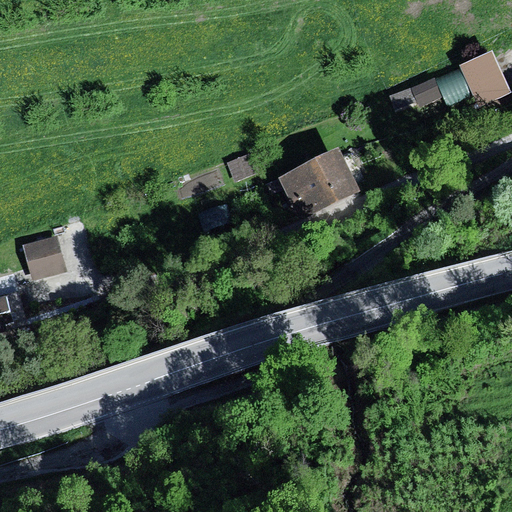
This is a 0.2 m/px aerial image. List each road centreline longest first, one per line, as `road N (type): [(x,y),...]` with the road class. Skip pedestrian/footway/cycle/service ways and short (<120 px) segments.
road 1 (unclassified): [(511,164),(313,295),(258,374),(125,425)]
road 2 (secondary): [(511,271),(137,387)]
road 3 (secondary): [(137,387),(0,428)]
road 4 (unclassified): [(125,425),(98,447),(0,474)]
